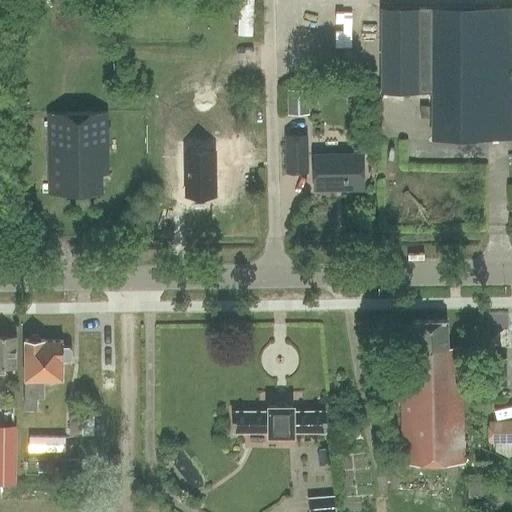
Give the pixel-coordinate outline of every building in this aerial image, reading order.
[(511,7),(381,7),(381,93),(431,93),(432,139),(511,138),(511,7)] [(289,91),(289,115),(308,115),(308,91),(289,91)] [(103,193),(103,175),(109,175),(108,111),(48,113),(49,194),(103,193)] [(310,173),(310,134),(285,135),(286,173),(310,173)] [(216,151),(186,151),(186,195),(216,195),(216,151)] [(344,189),(363,188),(363,155),(315,155),(315,185),(344,185),(344,189)] [(403,464),(465,463),(462,346),(448,347),(447,320),(413,321),(414,348),(406,348),(407,373),(401,373),(401,378),(381,378),(382,392),(401,391),(403,464)] [(16,367),(16,336),(0,335),(0,374),(5,374),(5,367),(16,367)] [(69,360),(72,357),(72,349),(69,346),(63,346),(63,340),(45,340),(45,339),(41,339),(39,335),(31,335),(29,339),(25,339),(25,409),(38,409),(38,397),(45,397),(45,380),(63,380),(63,360),(69,360)] [(506,376),(506,358),(493,358),(494,376),(506,376)] [(294,412),(294,405),(269,406),(269,412),(233,412),(233,432),(269,432),(269,435),(294,435),(294,431),(326,431),(326,412),(294,412)] [(498,443),(511,442),(511,420),(497,421),(498,443)] [(0,425),(0,484),(16,484),(17,426),(0,425)] [(490,498),(490,475),(469,475),(469,498),(490,498)] [(309,511),(336,511),(335,496),(309,498),(309,511)]
